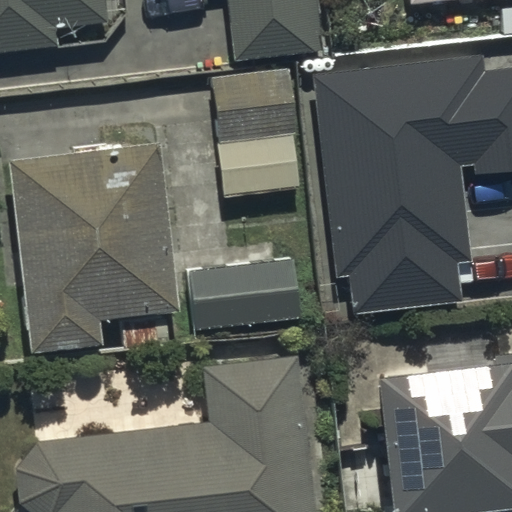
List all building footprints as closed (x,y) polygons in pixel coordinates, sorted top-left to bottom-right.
[(0,0),(0,63),(53,57),(51,40),(104,33),(99,0),(0,0)] [(307,0),(150,0),(150,1),(157,0),(221,0),(230,69),(315,58),(307,0)] [(511,0),(403,0),(406,16),(511,4),(511,0)] [(475,64),(304,86),(329,290),(343,289),(348,329),(457,315),(452,276),(462,275),(450,175),(470,173),(472,190),(511,184),(511,75),(477,80),(475,64)] [(286,75),(203,86),(213,153),(294,144),(286,75)] [(294,144),(213,153),(220,211),(301,201),(294,144)] [(154,150),(0,167),(0,171),(23,369),(94,361),(91,337),(175,327),(154,150)] [(287,262),(181,276),(190,344),(296,330),(287,262)] [(511,359),(379,376),(396,511),(448,511),(511,504),(511,359)] [(308,511),(291,365),(194,376),(200,430),(35,450),(10,479),(13,511),(308,511)]
